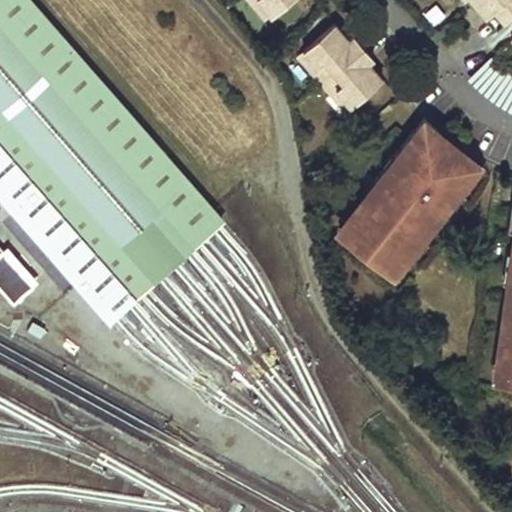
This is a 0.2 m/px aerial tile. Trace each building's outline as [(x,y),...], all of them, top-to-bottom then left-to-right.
[(0,0),(0,140),(137,297),(142,291),(163,274),(178,260),(193,248),(206,236),(220,224),(227,217),(36,0),(0,0)] [(244,0),(261,19),(267,13),(255,0),(244,0)] [(255,0),(267,13),(281,0),(255,0)] [(511,0),(470,0),(484,15),(491,9),(500,19),(511,10),(511,8),(511,0)] [(330,21),(298,49),(312,65),(315,63),(333,84),(330,87),(344,103),(376,76),(363,60),(367,56),(348,33),(343,37),(330,21)] [(298,49),(291,54),(338,109),(344,103),(330,87),(333,84),(315,63),(312,65),(298,49)] [(511,71),(510,70),(504,65),(498,60),(493,55),(466,78),(486,97),(505,110),(511,112),(511,71)] [(351,225),(345,233),(349,236),(377,257),(381,260),(387,252),(396,259),(417,231),(421,227),(419,225),(425,218),(431,222),(452,193),(450,191),(443,187),(452,176),(459,181),(473,164),(447,142),(441,150),(437,147),(445,136),(419,113),(390,151),(395,155),(387,166),(382,162),(370,177),(376,181),(370,188),(369,186),(365,191),(343,220),(351,225)] [(395,155),(390,151),(386,148),(378,159),(382,162),(387,166),(395,155)] [(452,176),(443,187),(450,191),(459,181),(452,176)] [(376,181),(370,177),(362,188),(365,191),(369,186),(370,188),(376,181)] [(511,181),(507,208),(511,209),(511,220),(511,227),(508,250),(511,250),(511,268),(508,295),(502,294),(500,307),(506,308),(504,323),(498,365),(509,366),(507,376),(511,377),(511,181)] [(419,225),(421,227),(417,231),(421,234),(431,222),(425,218),(419,225)] [(351,225),(343,220),(334,232),(346,241),(349,236),(345,233),(351,225)] [(511,268),(511,250),(508,250),(503,249),(497,294),(502,294),(508,295),(511,268)] [(387,252),(381,260),(377,257),(373,262),(385,272),(396,259),(387,252)] [(506,308),(500,307),(498,322),(504,323),(506,308)] [(509,366),(498,365),(496,380),(511,382),(511,377),(507,376),(509,366)]
